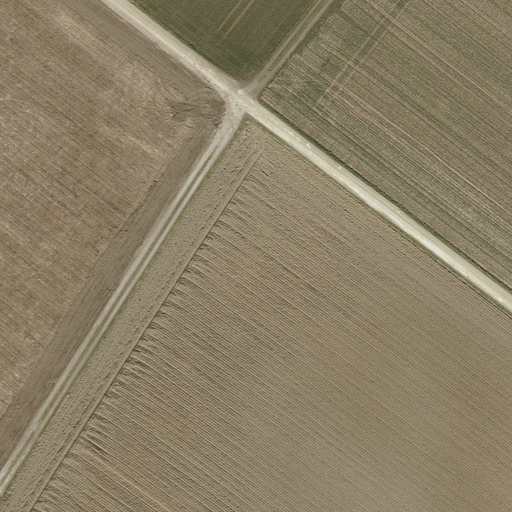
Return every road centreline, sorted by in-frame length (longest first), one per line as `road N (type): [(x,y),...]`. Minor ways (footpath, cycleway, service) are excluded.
road 1 (track): [(326,0),(246,103),(0,485)]
road 2 (track): [(115,0),(511,306)]
